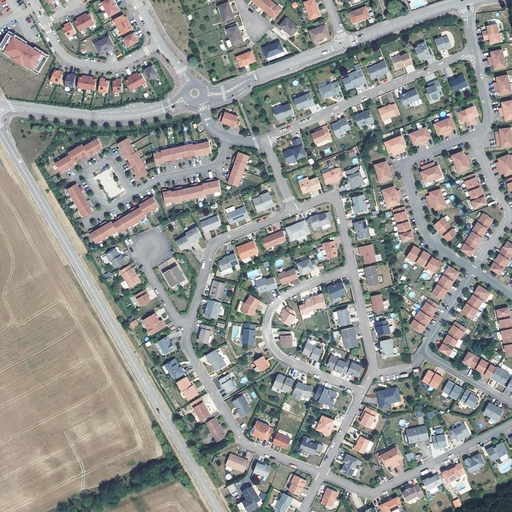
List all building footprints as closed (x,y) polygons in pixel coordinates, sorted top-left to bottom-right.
[(107,0),(102,3),(106,10),(110,17),(120,12),(118,10),(118,9),(118,8),(119,8),(117,4),(115,1),(114,2),(114,1),(113,0),(107,0)] [(268,0),(255,0),(257,2),(260,4),(259,5),(260,6),(265,10),(271,2),(268,0)] [(427,4),(425,0),(408,0),(412,9),(427,4)] [(320,13),(319,10),(316,1),(306,5),(312,21),(323,18),(322,17),(324,16),(322,12),(320,13)] [(265,10),(271,14),(272,13),(278,18),(283,11),(271,2),(265,10)] [(230,5),(220,9),(226,24),(236,20),(230,5)] [(368,9),(349,16),(353,26),(372,19),(368,9)] [(85,15),(82,17),(88,28),(96,24),(90,14),(87,15),(87,16),(86,16),(85,15)] [(114,20),(118,28),(130,22),(128,19),(126,19),(125,18),(124,15),(114,20)] [(77,21),(75,22),(80,32),(88,28),(82,17),(78,19),(79,20),(78,21),(77,21)] [(301,31),(289,21),(283,29),(294,39),(301,31)] [(70,22),(67,24),(68,26),(67,26),(65,27),(63,29),(68,38),(76,34),(70,22)] [(118,28),(122,36),(132,30),(131,28),(130,27),(130,26),(131,25),(130,22),(118,28)] [(483,32),(484,37),(500,33),(498,24),(488,26),(489,31),(483,32)] [(315,44),(323,41),(323,39),(331,36),(327,27),(312,33),(315,44)] [(235,47),(244,44),(241,36),(242,35),(239,28),(238,28),(233,30),(229,32),(235,47)] [(135,33),(124,39),(129,48),(139,42),(137,40),(137,39),(136,37),(137,36),(135,33)] [(502,42),(500,33),(484,37),(485,41),(491,40),(492,45),(502,42)] [(8,34),(0,46),(0,48),(5,52),(33,69),(40,73),(49,59),(42,55),(44,53),(35,48),(34,50),(28,46),(22,43),(24,40),(15,36),(14,38),(8,34)] [(109,37),(102,40),(108,52),(111,50),(111,49),(111,48),(112,48),(115,47),(109,37)] [(445,50),(449,49),(449,50),(453,48),(449,38),(444,40),(444,39),(436,42),(440,52),(445,50)] [(95,44),(100,54),(103,53),(104,52),(105,53),(108,52),(102,40),(95,44)] [(426,60),(432,57),(425,43),(418,46),(418,47),(415,49),(420,59),(425,56),(426,60)] [(282,44),(265,51),(269,60),(285,54),(282,44)] [(0,51),(39,75),(40,73),(33,69),(5,52),(0,48),(0,51)] [(489,58),(490,62),(505,59),(503,50),(492,53),(493,57),(489,58)] [(254,54),(239,60),(243,69),(258,63),(254,54)] [(414,64),(409,54),(401,57),(401,56),(393,59),(397,70),(402,68),(402,66),(405,65),(405,66),(406,67),(414,64)] [(505,59),(490,62),(491,66),(494,65),(495,70),(507,67),(505,59)] [(386,73),(390,72),(385,61),(381,63),(382,64),(368,69),(372,80),(386,74),(386,73)] [(413,65),(405,68),(407,74),(415,70),(413,65)] [(147,68),(144,70),(150,81),(159,76),(153,66),(150,68),(149,69),(148,69),(147,68)] [(55,70),(50,81),(58,85),(64,73),(60,71),(60,73),(59,72),(58,72),(55,70)] [(367,82),(362,70),(357,71),(358,74),(343,80),(347,90),(355,87),(355,86),(357,85),(357,86),(367,82)] [(136,74),(133,76),(139,87),(146,83),(141,73),(138,74),(138,75),(137,75),(136,74)] [(70,76),(67,75),(65,87),(74,89),(76,75),(72,75),(72,76),(71,76),(70,76)] [(454,92),(469,86),(465,76),(463,75),(460,76),(459,78),(457,79),(449,83),(454,92)] [(80,77),(78,89),(86,90),(88,77),(85,76),(84,78),(83,78),(80,77)] [(128,80),(126,81),(131,91),(139,87),(133,76),(129,77),(130,79),(129,79),(128,80)] [(495,84),(495,87),(510,84),(509,76),(497,78),(498,83),(495,84)] [(88,77),(86,90),(95,91),(97,80),(94,79),(93,79),(92,79),(92,77),(88,77)] [(105,79),(101,79),(99,92),(108,94),(109,82),(106,81),(105,81),(104,81),(105,79)] [(122,80),(118,80),(118,82),(117,82),(116,82),(113,82),(114,94),(123,93),(122,80)] [(329,97),(333,96),(338,94),(338,93),(343,91),(339,81),(334,84),(334,83),(320,89),(324,99),(329,97)] [(431,87),(429,88),(426,89),(431,101),(440,97),(438,92),(441,91),(437,81),(430,84),(431,87)] [(511,91),(510,84),(495,87),(496,91),(500,91),(501,95),(511,92),(511,91)] [(420,100),(416,90),(411,92),(411,93),(409,94),(409,93),(401,96),(405,106),(420,100)] [(311,108),(316,105),(311,93),(295,100),(300,110),(304,108),(310,106),(311,108)] [(500,109),(501,113),(511,110),(511,101),(503,103),(504,108),(500,109)] [(280,120),(284,118),(285,117),(284,116),(286,115),(287,117),(295,114),(291,104),(283,107),(283,106),(274,109),(278,119),(280,120)] [(400,115),(396,104),(392,106),(392,105),(379,110),(384,121),(396,116),(400,115)] [(475,106),(467,110),(473,125),(477,123),(475,118),(479,116),(475,106)] [(473,125),(467,110),(458,113),(462,123),(467,121),(469,126),(473,125)] [(511,110),(501,113),(502,117),(505,116),(506,121),(511,119),(511,110)] [(222,123),(239,128),(241,122),(237,121),(239,116),(226,112),(225,114),(222,113),(220,119),(223,120),(222,123)] [(375,123),(370,112),(363,115),(363,113),(355,116),(360,127),(367,124),(367,126),(375,123)] [(443,120),(449,135),(453,133),(451,130),(456,128),(451,117),(443,120)] [(347,118),(339,121),(340,122),(340,123),(338,124),(338,123),(333,125),(337,136),(345,133),(344,132),(351,129),(347,118)] [(449,135),(443,120),(435,124),(439,134),(443,132),(445,136),(449,135)] [(316,144),(333,138),(328,126),(322,128),(323,130),(312,135),(316,144)] [(419,131),(425,145),(429,144),(427,140),(432,138),(428,127),(419,131)] [(500,132),(501,139),(511,137),(511,127),(504,129),(504,132),(500,132)] [(421,147),(425,145),(419,131),(411,134),(415,145),(420,143),(421,147)] [(403,136),(394,139),(400,154),(406,151),(405,147),(407,146),(403,136)] [(506,147),(511,146),(511,137),(501,139),(502,145),(506,145),(506,147)] [(307,155),(303,146),(304,146),(301,138),(293,142),(296,149),(289,152),(287,151),(285,152),(285,154),(287,161),(292,162),(298,160),(298,159),(307,155)] [(128,139),(119,145),(120,147),(121,148),(118,150),(122,156),(125,155),(125,156),(127,159),(128,158),(129,161),(130,162),(128,163),(131,170),(134,168),(135,170),(136,172),(135,173),(136,175),(137,177),(135,178),(137,181),(149,174),(145,167),(146,167),(137,153),(136,153),(128,139)] [(400,154),(394,139),(386,143),(390,153),(393,152),(394,156),(400,154)] [(70,157),(56,165),(61,174),(64,173),(65,172),(67,175),(73,171),(72,168),(73,168),(75,166),(74,164),(76,163),(78,162),(79,164),(82,162),(86,160),(84,158),(85,157),(88,156),(89,158),(92,157),(93,156),(95,158),(101,154),(99,152),(101,151),(103,150),(98,140),(84,148),(82,146),(69,155),(70,157)] [(162,153),(154,154),(157,168),(161,167),(160,164),(162,164),(165,163),(164,162),(167,162),(169,161),(169,164),(177,162),(176,160),(177,159),(183,158),(184,158),(185,161),(192,159),(192,156),(193,156),(196,155),(196,157),(199,156),(201,156),(201,158),(208,157),(208,154),(210,154),(212,153),(210,142),(194,146),(194,145),(162,152),(162,153)] [(350,158),(356,155),(354,148),(348,151),(350,158)] [(250,157),(240,152),(239,155),(238,156),(235,155),(233,162),(235,163),(235,165),(232,170),(232,171),(229,170),(226,177),(229,178),(228,179),(227,182),(237,187),(250,157)] [(456,165),(471,159),(469,155),(465,156),(464,152),(453,156),(456,165)] [(502,168),(511,164),(511,154),(503,159),(504,161),(500,163),(502,168)] [(471,159),(456,165),(459,173),(470,169),(469,164),(472,163),(471,159)] [(377,165),(379,174),(395,169),(394,165),(390,166),(389,161),(377,165)] [(435,163),(429,165),(435,180),(443,176),(439,166),(436,167),(435,163)] [(511,173),(511,164),(502,168),(504,173),(508,172),(509,174),(511,173)] [(435,180),(429,165),(423,168),(424,171),(422,172),(426,183),(435,180)] [(365,184),(358,166),(346,171),(349,177),(350,176),(352,181),(351,181),(354,188),(365,184)] [(341,178),(338,168),(323,174),(327,184),(331,183),(335,181),(336,182),(340,180),(339,179),(341,178)] [(98,174),(108,198),(120,194),(110,169),(98,174)] [(395,169),(379,174),(382,182),(394,179),(393,174),(396,173),(395,169)] [(476,174),(466,177),(470,187),(479,183),(477,178),(477,177),(476,174)] [(323,188),(319,177),(310,180),(309,177),(300,181),(305,194),(311,192),(311,191),(310,190),(314,189),(314,190),(314,191),(323,188)] [(167,189),(163,190),(166,203),(174,202),(174,203),(190,199),(190,201),(206,197),(206,196),(222,193),(220,182),(217,183),(215,183),(215,180),(207,182),(208,185),(207,185),(204,185),(204,187),(201,187),(200,188),(199,185),(196,185),(192,186),(192,189),(191,189),(188,190),(188,189),(185,189),(184,190),(183,187),(176,189),(176,191),(175,192),(172,192),(172,191),(169,192),(168,192),(167,189)] [(479,183),(470,187),(474,197),(483,193),(481,188),(481,187),(480,183),(479,183)] [(77,185),(67,191),(84,218),(94,213),(92,210),(91,209),(94,207),(90,201),(87,203),(87,201),(84,197),(83,195),(85,194),(81,187),(79,189),(78,187),(77,185)] [(382,190),(385,199),(400,195),(399,191),(396,192),(394,187),(382,190)] [(426,197),(428,203),(443,199),(440,190),(429,193),(430,196),(426,197)] [(259,211),(267,208),(267,209),(275,206),(270,193),(262,196),(262,197),(254,201),(259,211)] [(474,197),(473,198),(477,208),(487,204),(484,193),(483,193),(474,197)] [(368,211),(364,195),(354,197),(355,206),(357,213),(368,211)] [(400,195),(385,199),(388,208),(400,204),(398,199),(401,198),(400,195)] [(92,230),(89,232),(96,244),(117,232),(119,234),(147,218),(146,216),(160,208),(154,197),(151,199),(150,200),(148,197),(142,201),(144,204),(143,204),(140,206),(141,208),(138,210),(137,210),(136,208),(129,212),(131,214),(130,215),(124,218),(123,218),(122,216),(115,220),(117,222),(116,223),(113,224),(112,222),(109,224),(108,225),(106,222),(100,226),(101,228),(100,229),(95,232),(94,233),(92,230)] [(443,199),(428,203),(430,209),(434,208),(434,211),(446,208),(443,199)] [(238,221),(250,217),(246,207),(228,214),(232,223),(238,220),(238,221)] [(406,207),(395,210),(398,220),(408,217),(406,211),(407,211),(406,207)] [(330,223),(326,213),(319,216),(318,215),(310,218),(314,229),(322,225),(323,226),(330,223)] [(484,213),(478,223),(488,229),(489,229),(491,226),(490,225),(494,220),(484,213)] [(210,230),(223,225),(219,215),(202,222),(206,233),(210,231),(210,230)] [(408,217),(398,220),(401,231),(411,228),(409,221),(410,221),(409,217),(408,217)] [(444,217),(435,225),(440,230),(439,230),(442,234),(451,226),(444,217)] [(312,233),(306,220),(301,222),(302,224),(293,228),(292,226),(287,228),(292,241),(312,233)] [(369,237),(366,221),(355,223),(357,230),(358,230),(359,230),(360,233),(358,233),(360,239),(369,237)] [(488,229),(478,223),(472,232),(473,232),(483,238),(485,235),(485,234),(488,229)] [(451,226),(442,234),(444,237),(445,236),(449,241),(458,234),(451,226)] [(203,235),(198,227),(187,233),(188,235),(192,242),(196,240),(196,239),(197,238),(203,235)] [(411,228),(401,231),(403,241),(414,238),(412,232),(413,231),(412,227),(411,228)] [(284,231),(264,239),(267,248),(287,240),(284,231)] [(473,232),(468,241),(478,248),(480,244),(483,238),(473,232)] [(192,242),(188,235),(177,240),(182,249),(186,247),(187,246),(189,245),(190,247),(194,245),(192,242)] [(259,252),(255,241),(247,244),(247,245),(239,249),(243,259),(259,252)] [(338,256),(335,241),(325,243),(328,258),(338,256)] [(468,241),(462,250),(471,256),(475,251),(476,251),(478,248),(468,241)] [(511,243),(509,241),(505,247),(505,246),(503,250),(511,255),(511,243)] [(375,255),(373,244),(359,247),(360,251),(363,251),(363,255),(365,264),(376,261),(375,255)] [(415,246),(408,257),(417,263),(417,262),(424,252),(415,246)] [(120,256),(119,254),(120,254),(117,249),(107,255),(111,261),(112,261),(116,267),(126,262),(122,255),(121,256),(120,256)] [(507,265),(511,257),(511,255),(503,250),(500,253),(501,254),(497,259),(507,265)] [(434,257),(424,251),(424,252),(417,262),(426,268),(427,267),(433,258),(434,257)] [(240,263),(236,253),(229,256),(229,257),(225,259),(220,261),(223,270),(233,267),(233,266),(240,263)] [(162,273),(177,264),(173,257),(157,266),(162,273)] [(433,258),(427,267),(436,273),(443,263),(439,260),(439,261),(433,258)] [(316,260),(312,261),(311,259),(298,263),(302,274),(315,269),(315,268),(319,267),(316,260)] [(501,274),(507,265),(497,259),(495,262),(495,263),(492,268),(501,274)] [(121,271),(123,274),(131,287),(140,281),(132,268),(130,265),(121,271)] [(186,279),(178,265),(164,273),(172,287),(186,279)] [(378,283),(375,266),(365,268),(367,276),(368,280),(367,280),(368,285),(378,283)] [(450,266),(444,275),(454,282),(455,282),(457,279),(456,278),(460,273),(450,266)] [(296,268),(287,272),(287,271),(279,274),(283,284),(289,282),(289,281),(290,280),(291,281),(299,278),(296,268)] [(444,275),(438,284),(448,291),(449,291),(451,288),(450,287),(454,282),(444,275)] [(278,287),(275,277),(267,280),(266,278),(257,281),(261,293),(270,289),(271,290),(278,287)] [(226,283),(215,280),(214,284),(215,284),(212,295),(222,298),(226,283)] [(347,292),(342,281),(337,284),(337,286),(334,287),(333,285),(328,287),(328,289),(332,299),(347,292)] [(438,284),(433,293),(443,300),(445,297),(445,296),(448,291),(438,284)] [(480,285),(474,294),(484,301),(486,302),(492,292),(480,285)] [(142,306),(152,301),(149,297),(147,293),(148,293),(146,289),(136,295),(142,306)] [(310,313),(310,312),(314,311),(314,309),(323,307),(323,309),(327,308),(324,293),(320,294),(319,295),(311,297),(311,298),(307,299),(306,304),(300,305),(302,315),(310,313)] [(262,301),(252,294),(246,303),(243,312),(253,315),(255,314),(255,312),(255,310),(256,307),(257,307),(262,301)] [(385,309),(381,294),(371,296),(375,312),(385,309)] [(470,299),(468,303),(478,310),(484,301),(474,294),(471,300),(470,299)] [(429,299),(424,308),(434,314),(437,309),(438,309),(440,306),(429,299)] [(222,303),(210,300),(208,306),(210,306),(209,310),(207,310),(206,315),(218,318),(222,303)] [(478,310),(468,303),(462,312),(474,319),(479,310),(478,310)] [(423,307),(417,316),(428,324),(434,315),(434,314),(424,308),(423,307)] [(498,309),(500,320),(511,318),(511,317),(511,315),(511,313),(509,307),(498,309)] [(295,319),(295,317),(292,315),(294,312),(288,308),(286,311),(285,311),(283,314),(284,315),(282,318),(284,319),(282,322),(290,327),(295,319)] [(347,308),(337,311),(339,318),(341,326),(351,323),(347,308)] [(337,311),(331,313),(332,320),(339,318),(337,311)] [(144,320),(152,334),(166,326),(163,320),(160,321),(156,313),(144,320)] [(417,316),(411,326),(422,333),(428,324),(417,316)] [(511,319),(511,318),(500,320),(502,331),(511,328),(511,319)] [(385,324),(384,321),(374,323),(375,327),(377,327),(378,331),(379,336),(389,333),(387,324),(385,324)] [(468,328),(457,321),(451,330),(461,337),(462,338),(468,328)] [(255,329),(256,325),(246,323),(245,329),(244,330),(243,333),(244,334),(243,343),(255,344),(255,340),(256,339),(256,334),(256,329),(255,329)] [(213,327),(203,324),(201,332),(202,332),(201,336),(200,341),(209,343),(213,327)] [(356,336),(354,327),(341,330),(346,348),(356,346),(354,337),(356,336)] [(511,328),(502,331),(505,341),(511,339),(511,328)] [(461,337),(451,330),(448,334),(449,334),(446,340),(455,346),(461,337)] [(291,332),(280,332),(280,336),(282,336),(282,343),(285,346),(285,347),(293,347),(293,335),(291,335),(291,332)] [(166,354),(176,348),(173,344),(172,344),(171,342),(168,336),(158,342),(166,354)] [(394,349),(391,339),(380,341),(382,348),(383,352),(382,354),(382,357),(385,358),(387,358),(388,356),(394,354),(393,349),(394,349)] [(455,346),(446,340),(443,343),(444,343),(440,349),(450,355),(456,346),(455,346)] [(323,350),(316,347),(316,346),(313,345),(308,342),(304,352),(304,353),(308,355),(310,354),(312,355),(312,356),(311,358),(318,361),(323,350)] [(227,365),(222,357),(217,349),(207,356),(211,363),(212,363),(214,362),(215,365),(214,366),(216,370),(218,370),(227,365)] [(469,365),(473,367),(479,357),(470,351),(464,361),(470,365),(469,365)] [(347,363),(339,360),(340,359),(332,355),(327,367),(332,369),(333,368),(335,369),(335,370),(342,374),(343,372),(348,374),(349,373),(353,375),(358,377),(362,366),(348,361),(347,363)] [(255,361),(258,366),(255,369),(257,373),(261,371),(270,366),(264,356),(255,361)] [(488,362),(479,357),(473,367),(477,370),(477,369),(482,372),(488,362)] [(173,373),(175,377),(178,375),(179,377),(186,373),(183,367),(180,368),(178,364),(179,362),(176,359),(166,365),(171,373),(173,373)] [(482,372),(482,373),(486,375),(486,374),(492,377),(497,367),(488,362),(482,372)] [(497,367),(492,377),(498,381),(498,380),(501,381),(500,382),(505,385),(511,374),(498,367),(497,367)] [(429,371),(423,380),(437,388),(444,378),(436,373),(436,374),(435,375),(433,373),(433,372),(430,370),(429,371)] [(295,380),(288,377),(287,378),(283,377),(283,375),(280,374),(279,375),(274,386),(283,390),(290,392),(295,380)] [(229,375),(221,379),(220,380),(222,384),(224,384),(225,387),(228,392),(237,387),(229,375)] [(192,387),(186,377),(178,382),(183,392),(184,391),(189,400),(199,394),(194,385),(193,386),(192,387)] [(458,399),(464,388),(456,384),(456,385),(454,384),(454,383),(450,381),(444,391),(458,399)] [(302,395),(311,397),(312,388),(311,386),(307,386),(306,387),(304,386),(304,385),(304,384),(298,382),(292,397),(300,400),(302,395)] [(329,392),(328,391),(328,390),(324,388),(324,389),(319,387),(315,398),(319,400),(319,401),(330,406),(332,406),(334,401),(333,400),(334,398),(336,393),(330,391),(329,392)] [(391,407),(390,403),(399,401),(400,399),(398,389),(396,388),(392,389),(391,390),(387,391),(387,390),(378,392),(382,409),(391,407)] [(467,390),(461,400),(475,407),(480,398),(476,395),(472,393),(472,391),(469,389),(467,390)] [(249,404),(244,396),(235,401),(239,409),(238,410),(242,417),(252,411),(248,404),(249,404)] [(212,415),(202,397),(192,403),(202,420),(212,415)] [(500,408),(499,409),(497,407),(497,406),(490,402),(484,412),(498,420),(503,411),(503,410),(500,408)] [(378,412),(367,407),(364,413),(366,414),(363,419),(361,423),(370,428),(378,412)] [(332,424),(333,420),(322,416),(317,429),(324,432),(325,434),(327,435),(330,433),(331,431),(330,429),(332,424)] [(224,431),(216,417),(207,423),(218,442),(226,438),(222,432),(224,431)] [(264,439),(265,438),(269,440),(274,429),(270,427),(270,426),(258,420),(254,428),(256,429),(253,434),(264,439)] [(466,424),(453,430),(459,441),(462,439),(462,438),(466,435),(466,437),(471,435),(471,433),(466,424)] [(430,439),(427,425),(407,430),(408,436),(409,436),(410,443),(416,442),(415,441),(422,439),(422,440),(430,439)] [(292,439),(277,433),(273,443),(287,449),(292,439)] [(433,437),(436,449),(440,448),(440,447),(444,446),(448,445),(446,434),(445,434),(438,436),(433,437)] [(316,444),(310,442),(311,439),(305,436),(301,446),(299,446),(297,450),(304,453),(305,451),(314,455),(316,450),(320,452),(323,445),(316,442),(316,444)] [(371,441),(361,436),(357,446),(356,445),(354,449),(365,454),(371,441)] [(502,443),(497,445),(498,446),(495,448),(494,447),(487,450),(493,461),(508,454),(502,443)] [(397,447),(381,455),(387,467),(390,465),(390,464),(391,463),(391,464),(393,468),(400,465),(398,461),(398,460),(399,459),(400,460),(403,458),(397,447)] [(405,454),(409,463),(415,460),(411,452),(405,454)] [(469,458),(466,460),(465,461),(471,472),(481,467),(481,466),(485,464),(480,454),(473,457),(474,459),(472,460),(471,459),(469,458)] [(250,461),(238,457),(238,458),(231,455),(227,465),(245,472),(250,461)] [(359,460),(347,455),(343,462),(347,463),(345,467),(343,467),(342,470),(343,472),(352,477),(356,468),(355,467),(359,460)] [(267,477),(271,467),(270,466),(267,465),(266,465),(263,464),(258,462),(254,471),(267,477)] [(466,473),(461,463),(452,468),(451,469),(448,471),(447,470),(444,472),(443,473),(448,483),(461,476),(466,473)] [(287,480),(291,482),(292,483),(289,490),(299,495),(303,488),(301,487),(305,480),(291,473),(287,480)] [(424,480),(429,490),(443,482),(439,474),(430,479),(430,477),(424,480)] [(230,494),(237,491),(233,483),(227,487),(230,494)] [(419,495),(420,498),(424,496),(419,485),(412,489),(410,487),(406,489),(407,491),(403,493),(407,501),(419,495)] [(241,511),(248,511),(249,511),(259,506),(257,502),(260,500),(252,487),(244,491),(250,501),(245,505),(243,501),(237,504),(241,511)] [(338,492),(327,488),(324,495),(326,496),(323,504),(332,507),(338,492)] [(286,508),(286,507),(287,504),(288,504),(290,505),(293,498),(283,493),(279,499),(278,499),(274,507),(283,511),(285,511),(286,508)] [(380,506),(382,511),(389,511),(403,505),(398,496),(394,499),(391,498),(389,499),(388,501),(380,506)] [(459,498),(452,501),(455,508),(462,505),(459,498)]
